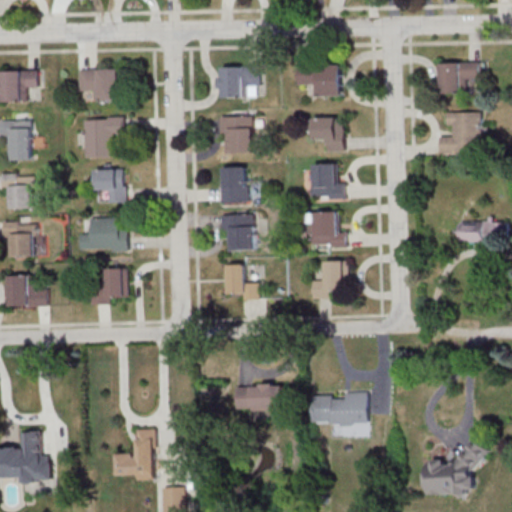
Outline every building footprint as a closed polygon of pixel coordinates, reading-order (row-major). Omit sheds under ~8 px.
[(444,64),(482,62),(483,79),(465,79),(465,94),(445,95),(444,64)] [(263,65),(264,86),(246,86),(246,98),(226,98),(226,89),(223,89),(222,79),(226,79),(225,67),(244,67),(244,66),(263,65)] [(346,66),(301,67),(301,85),(317,85),(317,97),(346,97),(346,66)] [(82,70),(123,69),(123,101),(97,102),(97,91),(83,91),(82,70)] [(5,72),(41,71),(41,87),(26,88),(27,103),(6,104),(5,93),(2,93),(2,82),(5,82),(5,72)] [(450,113),(486,111),(488,152),(443,154),(443,138),(457,137),(457,125),(451,125),(450,113)] [(127,116),(108,117),(108,119),(87,120),(89,158),(122,157),(121,145),(118,145),(117,133),(127,132),(127,116)] [(223,117),(256,116),(257,153),(229,154),(228,135),(224,136),(223,117)] [(340,119),(317,119),(318,141),(331,140),(331,152),(349,151),(348,129),(341,129),(340,119)] [(3,121),(35,120),(36,160),(11,161),(11,137),(4,137),(3,121)] [(341,164),(318,165),(319,196),(334,196),(334,199),(349,199),(349,183),(341,183),(341,164)] [(227,168),(249,167),(250,187),(252,187),(252,202),(245,203),(245,201),(225,202),(224,178),(227,178),(227,168)] [(127,170),(100,171),(100,191),(112,191),(112,203),(130,203),(130,186),(127,186),(127,170)] [(5,174),(22,173),(22,176),(39,176),(39,185),(36,185),(37,210),(13,211),(13,189),(6,189),(5,174)] [(350,232),(350,247),(334,248),(334,244),(316,245),(315,212),(342,212),(342,233),(350,232)] [(224,215),(257,214),(259,250),(232,251),(231,230),(225,231),(224,215)] [(464,223),(474,223),(476,221),(479,221),(481,223),(488,223),(488,221),(492,220),(492,216),(498,216),(498,222),(511,221),(511,239),(497,239),(497,242),(495,242),(494,244),(490,244),(489,242),(465,243),(464,223)] [(85,249),(115,248),(115,252),(133,251),(132,227),(124,228),(123,217),(94,218),(95,235),(84,235),(85,249)] [(40,224),(22,224),(22,221),(6,222),(7,238),(15,237),(16,258),(39,257),(38,234),(40,234),(40,224)] [(329,262),(348,261),(348,292),(333,293),(333,298),(317,299),(317,280),(329,280),(329,262)] [(227,264),(249,264),(250,283),(262,283),(263,299),(247,300),(247,294),(229,295),(227,264)] [(95,305),(115,305),(115,298),(128,298),(128,269),(110,269),(110,288),(94,289),(95,305)] [(13,277),(32,277),(33,290),(52,290),(52,307),(14,308),(13,297),(8,297),(8,286),(13,286),(13,277)] [(239,388),(265,387),(265,385),(277,384),(277,387),(287,387),(287,404),(279,405),(279,411),(257,411),(257,408),(240,409),(239,388)] [(316,396),(337,396),(337,399),(348,399),(348,393),(371,393),(372,436),(334,437),(334,422),(316,422),(316,396)] [(141,431),(159,430),(160,480),(143,480),(143,476),(121,476),(120,456),(138,455),(138,459),(142,459),(141,431)] [(0,450),(27,449),(26,433),(45,432),(46,456),(53,456),(53,463),(57,463),(57,480),(41,480),(41,483),(26,484),(26,478),(1,479),(0,450)] [(430,464),(437,464),(437,462),(448,462),(448,467),(455,466),(455,460),(460,460),(479,439),(493,451),(476,470),(476,478),(479,478),(480,491),(471,492),(471,497),(467,499),(463,499),(459,495),(446,496),(446,494),(431,495),(431,484),(429,484),(428,471),(430,471),(430,464)] [(166,511),(166,487),(188,487),(188,511),(166,511)]
